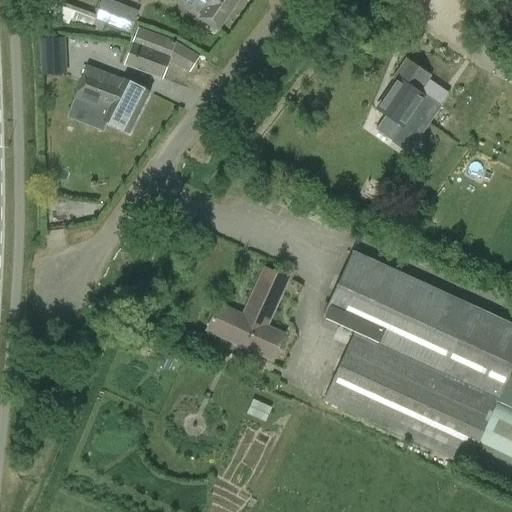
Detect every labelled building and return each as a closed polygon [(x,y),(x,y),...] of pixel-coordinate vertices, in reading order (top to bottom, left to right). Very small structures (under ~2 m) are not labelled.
[(139,12),(108,0),(101,0),(95,16),(54,0),(50,0),(45,16),(58,21),(60,16),(102,32),(105,24),(130,34),(139,12)] [(178,0),(202,16),(200,18),(217,30),(237,0),(178,0)] [(178,44),(139,28),(124,64),(163,79),(170,61),(189,72),(199,56),(178,44)] [(39,40),(41,76),(61,75),(59,39),(39,40)] [(377,109),(385,115),(375,130),(393,142),(425,97),(418,93),(430,76),(407,60),(393,81),(395,82),(377,109)] [(123,81),(87,66),(81,82),(74,99),(107,112),(103,120),(129,133),(149,92),(123,79),(123,81)] [(511,325),(352,251),(324,317),(354,332),(322,400),(468,467),(471,459),(498,400),(511,369),(511,325)] [(218,304),(206,331),(273,361),(285,334),(268,326),(289,279),(264,268),(243,315),(218,304)] [(162,357),(158,365),(167,369),(171,361),(162,357)]
